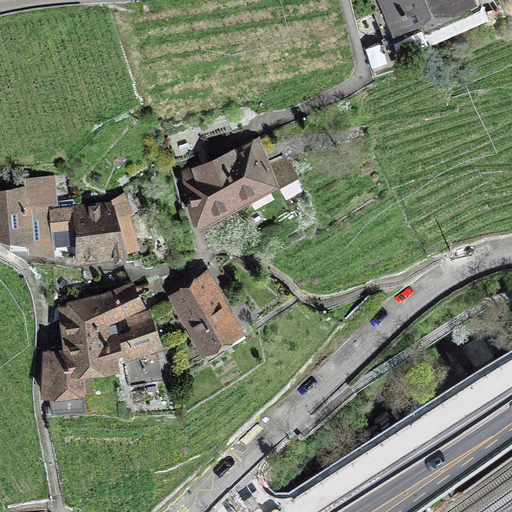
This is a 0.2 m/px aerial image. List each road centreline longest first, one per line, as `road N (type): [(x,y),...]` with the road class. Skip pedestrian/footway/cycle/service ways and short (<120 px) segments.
road 1 (residential): [(511,260),(472,267),(415,302),(192,511)]
road 2 (primary): [(511,397),(338,511)]
